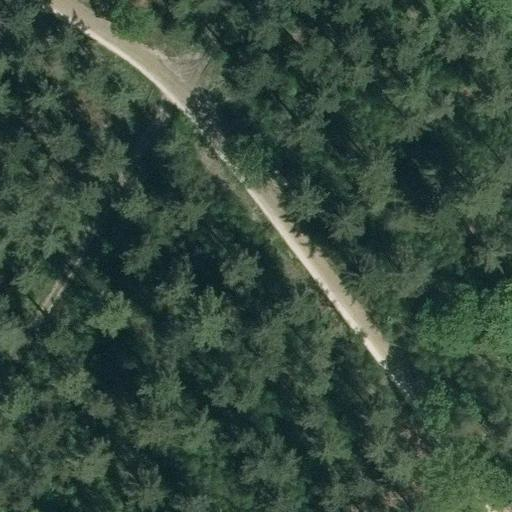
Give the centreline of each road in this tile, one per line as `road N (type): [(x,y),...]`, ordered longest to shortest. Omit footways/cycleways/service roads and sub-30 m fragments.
road 1 (track): [(500,511),(186,88),(135,43),(61,0)]
road 2 (track): [(181,83),(0,381)]
